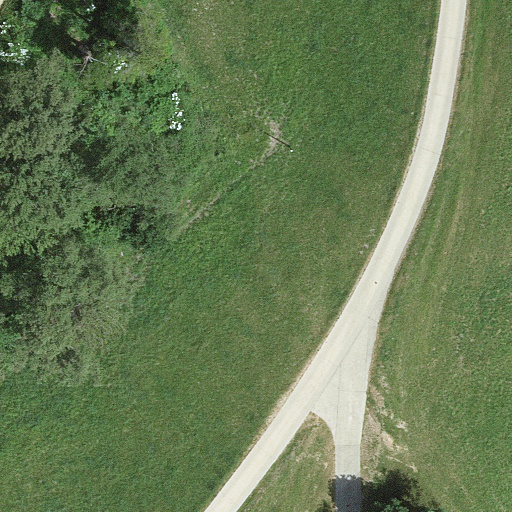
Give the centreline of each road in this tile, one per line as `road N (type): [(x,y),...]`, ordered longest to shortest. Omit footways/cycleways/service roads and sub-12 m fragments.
road 1 (track): [(209,511),(247,470),(355,311),(430,118),(443,0)]
road 2 (track): [(355,311),(347,511)]
